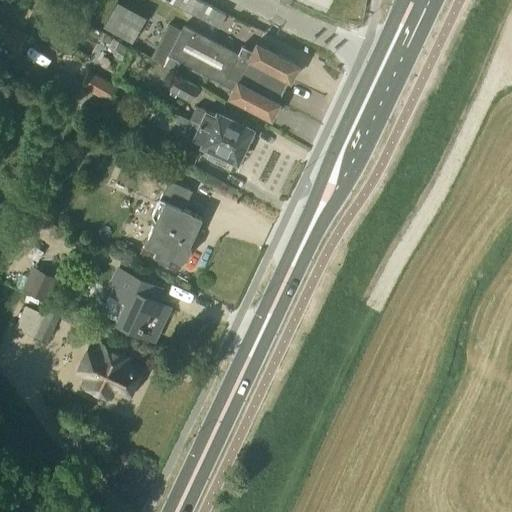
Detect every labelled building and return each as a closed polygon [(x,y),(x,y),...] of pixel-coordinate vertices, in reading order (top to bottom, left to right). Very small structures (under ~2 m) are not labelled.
[(226,15),(199,0),(166,0),(219,30),(226,15)] [(146,16),(126,6),(112,33),(132,44),(146,16)] [(183,25),(182,27),(285,82),(287,79),(289,81),(298,65),(256,43),(252,50),(241,45),(237,53),(183,25)] [(182,27),(173,44),(276,99),(285,82),(182,27)] [(276,99),(173,44),(168,54),(233,89),(228,96),(270,119),(279,103),(275,101),(276,99)] [(118,87),(89,70),(80,86),(109,103),(118,87)] [(199,87),(177,75),(169,91),(190,103),(199,87)] [(197,105),(190,119),(244,145),(252,130),(218,113),(217,116),(197,105)] [(244,145),(190,119),(179,113),(175,121),(186,126),(183,132),(203,142),(202,145),(211,149),(206,158),(223,166),(228,158),(236,162),(244,145)] [(140,252),(178,270),(202,217),(191,212),(192,211),(184,207),(192,190),(168,179),(152,215),(155,221),(140,252)] [(46,302),(57,278),(33,267),(21,290),(46,302)] [(117,269),(107,292),(127,301),(117,323),(154,339),(168,307),(154,300),(159,288),(117,269)] [(47,344),(60,315),(47,309),(34,338),(47,344)] [(112,388),(127,395),(139,370),(126,364),(129,357),(100,344),(97,350),(89,346),(78,372),(87,376),(83,384),(109,396),(112,388)] [(163,363),(148,371),(154,381),(169,374),(163,363)]
